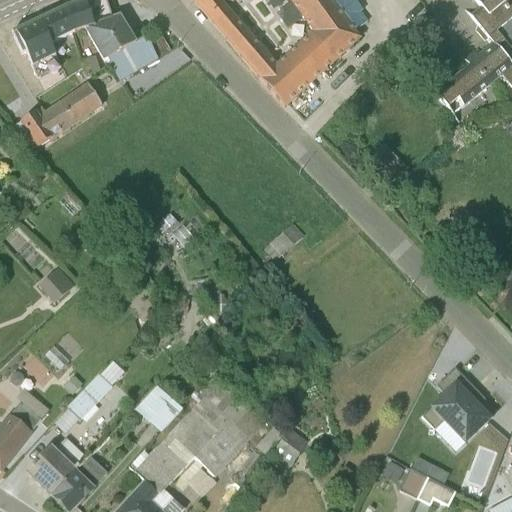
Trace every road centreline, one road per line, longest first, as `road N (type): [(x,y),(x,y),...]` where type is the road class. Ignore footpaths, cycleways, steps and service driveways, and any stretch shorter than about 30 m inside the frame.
road 1 (residential): [(158,0),(511,369)]
road 2 (unknown): [(381,0),(389,29),(384,50),(289,139)]
